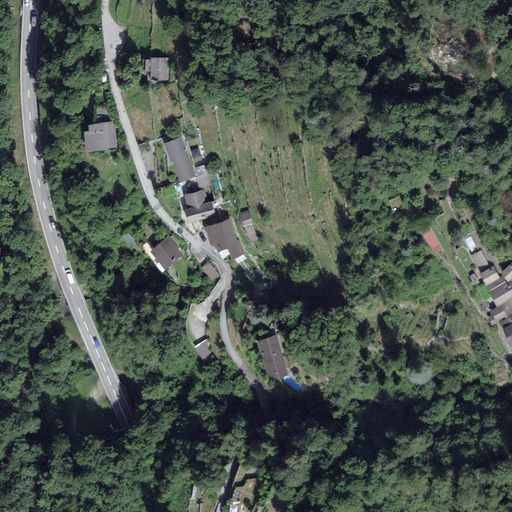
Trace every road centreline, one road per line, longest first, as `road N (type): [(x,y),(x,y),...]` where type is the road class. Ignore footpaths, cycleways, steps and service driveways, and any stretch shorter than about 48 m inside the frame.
road 1 (residential): [(220,511),(235,461),(268,423),(266,405),(227,344),(227,273),(165,217),(147,186),(109,72),(106,0)]
road 2 (tertiary): [(158,511),(44,207),(30,125),(30,0)]
